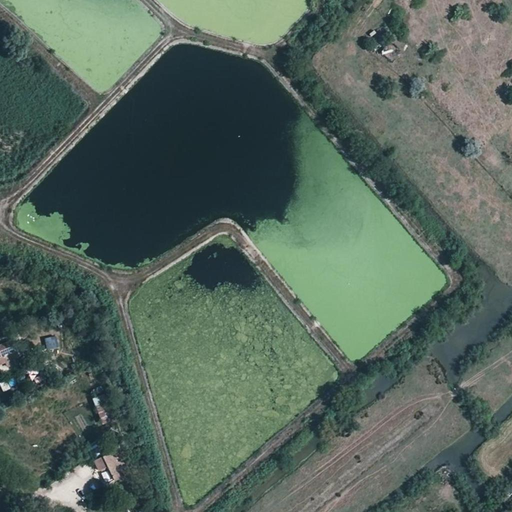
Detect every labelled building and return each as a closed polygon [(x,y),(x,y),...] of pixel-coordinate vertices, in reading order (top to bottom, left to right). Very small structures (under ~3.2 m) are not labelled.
[(56,335),(44,338),(47,350),(59,347),(56,335)] [(15,340),(0,346),(0,364),(6,362),(21,357),(15,340)] [(38,388),(46,383),(39,369),(30,373),(38,388)] [(3,392),(11,389),(8,380),(0,382),(3,392)] [(94,397),(101,423),(115,420),(109,394),(94,397)] [(132,471),(124,447),(95,461),(99,471),(107,467),(110,473),(114,480),(132,471)]
